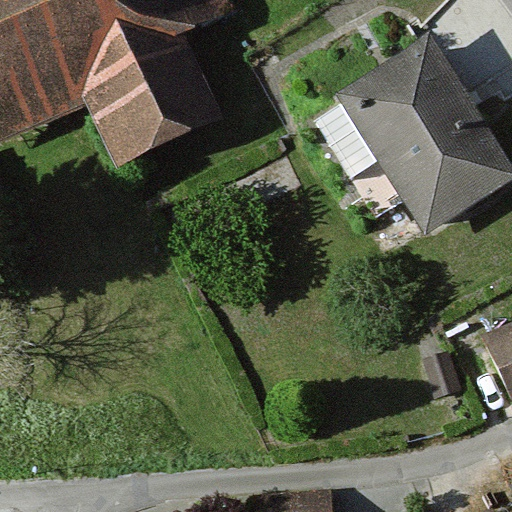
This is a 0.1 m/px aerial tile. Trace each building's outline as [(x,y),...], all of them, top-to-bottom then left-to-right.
[(0,0),(0,155),(82,118),(112,184),(222,134),(184,50),(234,28),(221,0),(0,0)] [(435,65),(422,44),(330,100),(419,244),(511,188),(470,123),(461,107),(446,82),(435,65)] [(511,327),(474,345),(509,422),(511,420),(511,327)] [(444,356),(422,363),(434,401),(456,394),(444,356)] [(331,511),(330,491),(263,496),(263,511),(331,511)]
